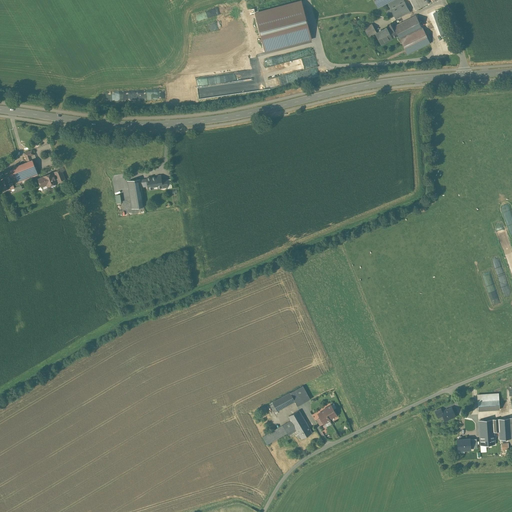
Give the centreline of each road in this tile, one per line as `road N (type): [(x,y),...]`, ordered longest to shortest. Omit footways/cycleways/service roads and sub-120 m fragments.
road 1 (secondary): [(463,75),(370,84),(197,121),(121,124),(0,109)]
road 2 (residential): [(263,511),(301,459),(511,363)]
